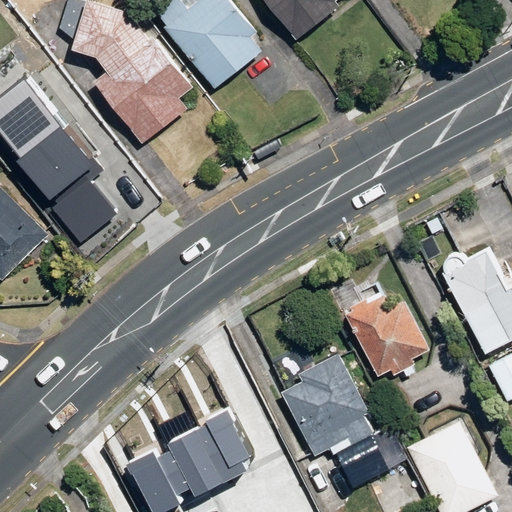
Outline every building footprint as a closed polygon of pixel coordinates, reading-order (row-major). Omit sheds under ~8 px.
[(72,52),(98,60),(107,72),(93,83),(143,144),(186,110),(178,99),(191,89),(150,38),(148,39),(129,15),(79,0),(68,0),(60,29),(75,42),(72,52)] [(167,27),(164,29),(215,90),(262,52),(250,39),(256,34),(227,0),(199,0),(187,10),(179,0),(164,0),(153,10),(167,27)] [(263,0),(297,42),(341,8),(337,2),(339,0),(263,0)] [(101,171),(24,79),(0,99),(0,131),(20,155),(13,161),(81,242),(115,213),(89,181),(101,171)] [(0,280),(2,282),(48,236),(0,187),(0,280)] [(443,270),(444,271),(441,273),(484,354),(511,338),(511,289),(511,290),(510,288),(505,291),(483,251),(462,262),(461,259),(458,257),(455,256),(452,256),(449,257),(446,258),(444,261),(443,264),(443,267),(443,270)] [(382,291),(342,312),(377,379),(432,351),(404,296),(388,304),(382,291)] [(368,412),(337,351),(297,371),(301,381),(281,391),(314,455),(349,438),(351,443),(371,433),(362,415),(368,412)] [(511,351),(488,365),(507,401),(511,398),(511,351)] [(200,428),(229,481),(245,472),(240,461),(248,457),(231,423),(234,422),(228,410),(199,425),(200,428)] [(464,511),(498,495),(459,420),(406,448),(439,511),(464,511)] [(229,481),(200,428),(167,445),(189,487),(194,496),(195,498),(229,481)] [(373,435),(335,454),(353,489),(390,470),(373,435)] [(189,487),(167,445),(153,453),(128,466),(152,511),(164,511),(180,504),(175,495),(189,487)] [(317,511),(305,490),(265,511),(317,511)]
